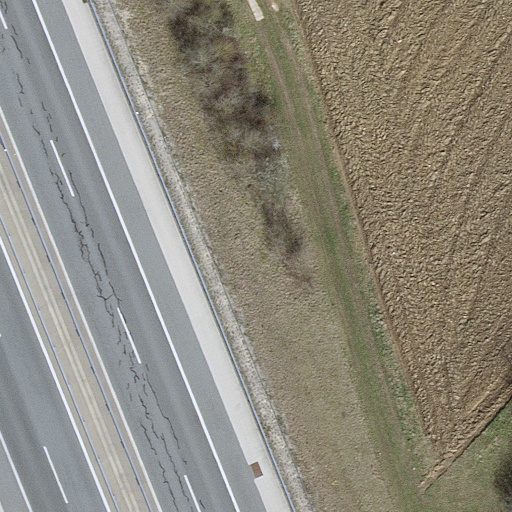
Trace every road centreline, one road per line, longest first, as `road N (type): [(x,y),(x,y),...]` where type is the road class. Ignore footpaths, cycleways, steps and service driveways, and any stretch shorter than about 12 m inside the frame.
road 1 (motorway): [(200,511),(0,12)]
road 2 (track): [(411,511),(261,0)]
road 3 (motorway): [(0,340),(68,511)]
